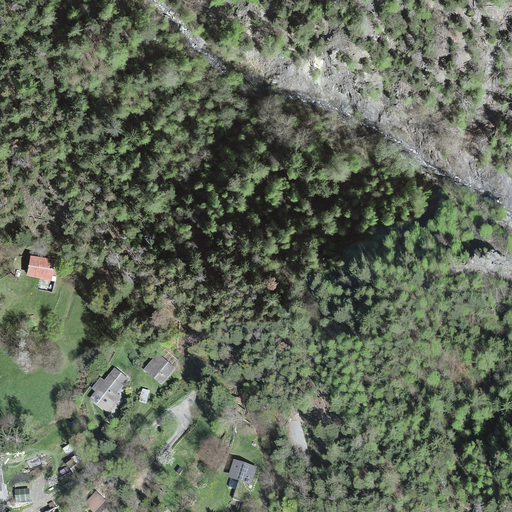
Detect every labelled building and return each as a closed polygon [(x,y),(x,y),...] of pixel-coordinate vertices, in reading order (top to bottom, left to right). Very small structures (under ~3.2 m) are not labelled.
[(54,261),(29,257),(26,275),(50,280),(54,261)] [(174,376),(156,360),(146,373),(163,388),(174,376)] [(133,383),(116,371),(106,384),(101,380),(93,391),(97,394),(92,401),(111,415),(133,383)] [(257,470),(234,465),(230,482),(253,487),(257,470)] [(29,489),(17,490),(17,499),(30,499),(29,489)]
